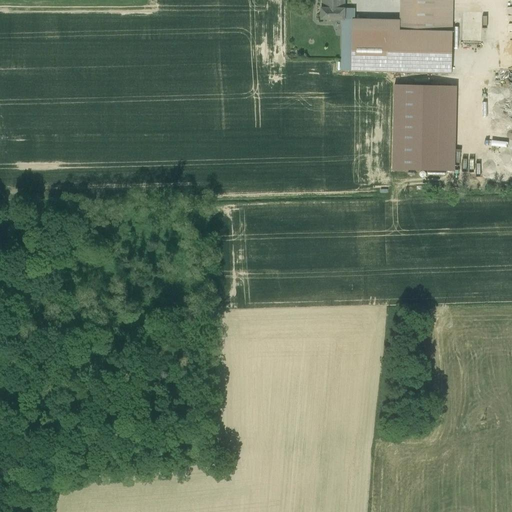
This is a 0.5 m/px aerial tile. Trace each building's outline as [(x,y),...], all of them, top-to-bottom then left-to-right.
[(344,0),(321,0),(321,19),(342,20),(343,20),(344,10),(344,0)] [(433,32),(433,0),(400,0),(400,22),(400,31),(433,32)] [(450,0),(433,0),(433,32),(450,32),(450,0)] [(354,10),(344,10),(343,20),(342,20),(343,30),(353,30),(354,30),(354,21),(354,10)] [(400,31),(400,22),(354,21),(354,30),(400,31)] [(353,30),(343,30),(342,71),(352,71),(353,30)] [(400,31),(354,30),(353,30),(352,71),(451,74),(452,32),(450,32),(433,32),(400,31)] [(450,88),(398,87),(395,168),(448,169),(450,88)] [(511,163),(497,163),(497,175),(511,174),(511,163)]
